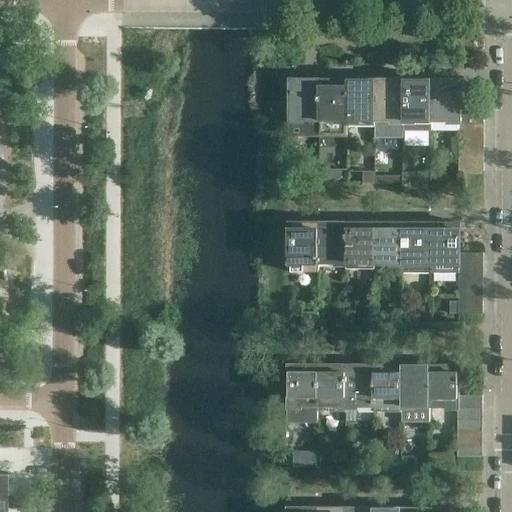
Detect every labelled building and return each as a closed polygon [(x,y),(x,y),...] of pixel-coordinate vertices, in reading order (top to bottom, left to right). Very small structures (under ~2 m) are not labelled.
[(319,119),(319,79),(291,79),(291,119),(319,119)] [(347,120),(347,80),(319,79),(319,119),(347,120)] [(375,124),(375,120),(375,80),(347,80),(347,120),(347,123),(375,124)] [(403,120),(403,80),(375,80),(375,120),(403,120)] [(431,120),(431,80),(403,80),(403,120),(431,120)] [(460,110),(460,80),(431,80),(431,120),(459,120),(459,123),(484,123),(484,110),(460,110)] [(484,135),(484,123),(459,123),(459,134),(484,135)] [(484,147),(484,135),(459,134),(459,147),(484,147)] [(484,159),(484,147),(459,147),(459,158),(484,159)] [(484,171),(484,159),(459,158),(459,171),(484,171)] [(319,262),(319,222),(290,222),(290,262),(319,262)] [(347,262),(347,222),(319,222),(319,262),(347,262)] [(375,263),(375,222),(347,222),(347,262),(375,263)] [(402,263),(403,223),(375,222),(375,263),(402,263)] [(430,273),(431,223),(403,223),(402,263),(402,273),(430,273)] [(459,263),(459,253),(459,223),(431,223),(430,273),(459,273),(459,265),(459,263)] [(483,265),(483,253),(459,253),(459,263),(459,265),(483,265)] [(483,277),(483,265),(459,265),(459,273),(459,277),(483,277)] [(483,289),(483,277),(459,277),(459,289),(483,289)] [(483,301),(483,289),(459,289),(459,301),(483,301)] [(483,314),(483,301),(459,301),(459,314),(483,314)] [(318,405),(318,365),(289,365),(289,405),(318,405)] [(346,405),(346,365),(318,365),(318,405),(346,405)] [(374,405),(374,365),(346,365),(346,405),(374,405)] [(402,409),(402,406),(402,366),(374,365),(374,405),(374,409),(402,409)] [(430,406),(430,366),(402,366),(402,406),(430,406)] [(458,396),(459,366),(430,366),(430,406),(458,406),(458,408),(483,408),(483,396),(458,396)] [(483,420),(483,408),(458,408),(458,420),(483,420)] [(482,432),(483,420),(458,420),(458,432),(482,432)] [(482,444),(482,432),(458,432),(458,444),(482,444)] [(482,457),(482,444),(458,444),(458,457),(482,457)]
